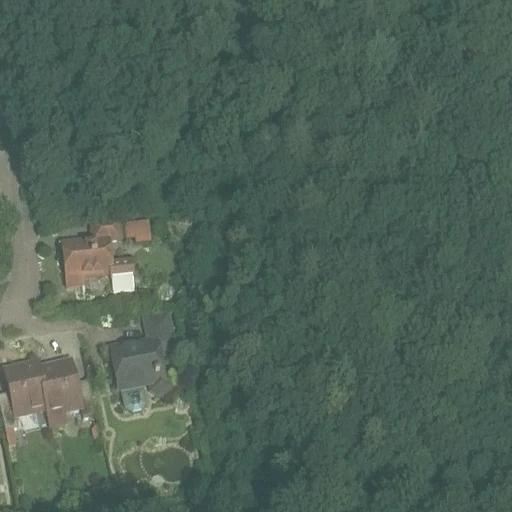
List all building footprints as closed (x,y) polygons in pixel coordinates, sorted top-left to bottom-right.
[(149,223),(124,224),(124,245),(150,244),(149,223)] [(94,251),(109,250),(119,249),(118,231),(92,234),(94,251)] [(82,288),(131,283),(130,268),(111,269),(109,250),(94,251),(59,255),(63,297),(83,295),(82,288)] [(143,349),(108,355),(115,400),(146,395),(148,399),(151,403),(155,405),(161,405),(165,403),(169,400),(171,395),(171,390),(170,386),(166,382),(163,380),(161,365),(176,363),(169,321),(140,326),(143,349)] [(37,373),(36,368),(0,377),(7,402),(13,427),(43,420),(47,437),(65,432),(63,421),(81,417),(75,392),(68,365),(37,373)] [(84,389),(75,392),(81,417),(83,424),(93,422),(84,389)] [(13,427),(7,402),(0,403),(0,427),(2,437),(15,434),(13,427)] [(14,453),(10,439),(2,441),(5,455),(14,453)]
